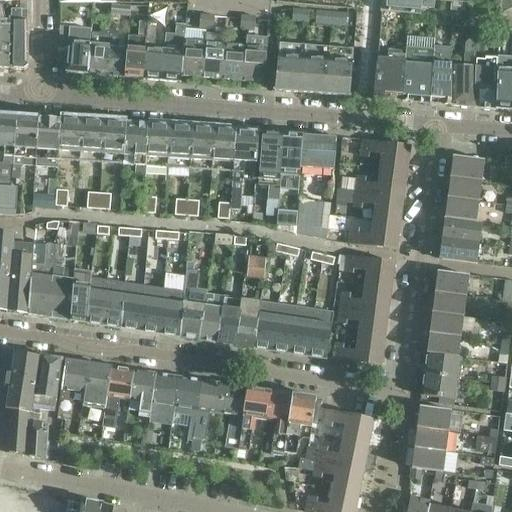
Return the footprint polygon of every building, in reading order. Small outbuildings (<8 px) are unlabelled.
[(433,0),(381,0),(381,12),(420,15),(421,7),(433,8),(433,0)] [(487,0),(472,0),(478,10),(489,3),(487,0)] [(511,0),(500,0),(499,30),(502,29),(511,29),(511,0)] [(468,3),(455,1),(454,10),(472,12),(468,3)] [(130,7),(112,6),(111,16),(130,17),(130,7)] [(309,10),(293,9),(292,21),(308,23),(309,10)] [(10,27),(9,69),(25,70),(28,67),(28,21),(21,21),(22,11),(11,10),(11,20),(10,27)] [(332,12),(317,11),(315,23),(331,25),(332,12)] [(332,12),(331,25),(346,26),(347,14),(332,12)] [(479,12),(473,15),(465,28),(479,28),(479,12)] [(207,14),(200,14),(199,28),(206,28),(207,14)] [(213,29),(214,15),(207,14),(206,28),(213,29)] [(247,29),(248,15),(241,14),(240,28),(247,29)] [(255,30),(256,16),(248,15),(247,29),(255,30)] [(0,68),(9,69),(10,27),(2,27),(0,19),(0,68)] [(89,44),(87,73),(107,75),(109,45),(110,34),(111,20),(101,19),(99,44),(89,44)] [(127,47),(125,77),(143,79),(146,48),(148,22),(139,22),(136,47),(127,47)] [(146,48),(143,79),(162,81),(164,50),(155,49),(156,23),(148,22),(146,48)] [(166,34),(164,50),(162,81),(181,83),(181,77),(184,41),(185,25),(176,24),(175,35),(166,34)] [(306,30),(297,29),(295,52),(278,50),(278,55),(277,59),(274,91),(300,93),(303,57),(306,30)] [(316,31),(306,30),(303,57),(300,93),(324,95),(327,54),(314,53),(316,31)] [(340,33),(329,32),(327,54),(324,95),(349,97),(352,61),(353,56),(338,55),(340,33)] [(109,45),(107,75),(125,77),(127,47),(118,46),(119,34),(110,34),(109,45)] [(184,41),(181,77),(202,79),(205,43),(184,41)] [(451,65),(451,105),(474,107),(475,75),(475,67),(475,42),(465,41),(463,66),(451,65)] [(66,72),(67,72),(87,73),(89,44),(68,42),(66,72)] [(205,43),(202,79),(222,80),(225,44),(205,43)] [(225,44),(222,80),(243,82),(246,46),(225,44)] [(246,46),(243,82),(264,84),(267,48),(246,46)] [(432,65),(430,103),(451,105),(451,65),(451,64),(452,48),(434,47),(433,65),(432,65)] [(377,63),(376,63),(373,93),(374,93),(373,98),(401,101),(404,63),(405,54),(400,53),(400,51),(378,48),(377,63)] [(497,76),(496,108),(511,109),(511,53),(506,53),(504,77),(497,76)] [(404,63),(401,101),(430,103),(432,65),(433,56),(406,54),(404,63)] [(478,65),(499,65),(499,57),(478,56),(478,65)] [(475,75),(474,107),(496,108),(497,76),(479,75),(475,75)] [(0,163),(14,164),(14,158),(17,117),(0,115),(0,163)] [(17,117),(14,158),(14,164),(14,165),(35,167),(37,150),(39,118),(17,117)] [(39,118),(37,150),(35,167),(58,168),(58,160),(60,120),(39,118)] [(60,120),(58,160),(68,161),(68,152),(81,153),(82,121),(60,120)] [(82,121),(81,153),(92,154),(91,163),(103,164),(104,122),(82,121)] [(104,122),(103,164),(112,164),(112,155),(123,156),(124,156),(126,124),(104,122)] [(124,156),(123,156),(123,165),(135,166),(135,181),(134,190),(145,192),(148,125),(126,124),(124,156)] [(170,126),(148,125),(146,166),(156,167),(157,158),(168,159),(170,126)] [(170,126),(168,159),(180,160),(179,169),(190,169),(192,128),(170,126)] [(192,128),(190,169),(200,170),(200,161),(212,162),(214,130),(192,128)] [(214,130),(212,162),(223,163),(223,171),(222,171),(222,178),(220,197),(232,198),(234,172),(236,131),(214,130)] [(236,131),(234,172),(232,211),(241,211),(243,173),(244,164),(257,165),(258,138),(256,138),(257,133),(236,131)] [(262,133),(262,138),(260,169),(270,169),(268,200),(279,200),(280,189),(281,170),(283,135),(262,133)] [(283,135),(281,170),(280,189),(290,189),(292,172),(300,172),(300,168),(302,136),(283,135)] [(302,136),(300,168),(318,169),(320,137),(302,136)] [(320,137),(318,169),(326,170),(333,170),(336,139),(320,137)] [(361,145),(360,155),(359,157),(369,158),(369,153),(381,155),(379,169),(406,172),(410,146),(362,140),(361,145)] [(453,156),(450,177),(482,181),(485,160),(453,156)] [(0,215),(15,217),(17,188),(11,187),(11,182),(14,165),(14,164),(0,163),(0,215)] [(21,166),(14,165),(13,179),(20,180),(21,166)] [(357,176),(355,192),(403,198),(406,172),(379,169),(377,184),(366,182),(366,177),(357,176)] [(450,177),(447,198),(479,202),(482,181),(450,177)] [(67,207),(68,191),(56,191),(56,197),(55,207),(67,207)] [(355,192),(353,203),(353,208),(362,209),(363,204),(375,205),(373,221),(400,225),(403,198),(355,192)] [(98,210),(99,194),(87,193),(86,209),(98,210)] [(109,211),(111,195),(99,194),(98,210),(109,211)] [(55,207),(56,197),(41,196),(41,207),(55,209),(55,207)] [(143,213),(155,214),(156,198),(144,197),(143,213)] [(447,198),(445,219),(476,223),(479,202),(447,198)] [(186,217),(187,201),(176,200),(174,216),(186,217)] [(199,202),(187,201),(186,217),(197,218),(199,202)] [(229,220),(230,204),(218,203),(217,219),(229,220)] [(327,206),(300,204),(299,234),(324,239),(327,206)] [(445,219),(442,238),(479,244),(482,224),(476,223),(445,219)] [(350,227),(348,244),(396,251),(400,225),(373,221),(371,235),(359,233),(359,229),(350,227)] [(47,224),(47,230),(57,230),(58,230),(59,222),(54,222),(47,224)] [(109,228),(97,227),(96,235),(108,236),(109,228)] [(129,237),(130,230),(118,229),(118,237),(129,237)] [(68,230),(66,246),(75,247),(77,231),(68,230)] [(141,230),(130,230),(129,237),(141,238),(141,230)] [(34,245),(14,243),(15,234),(0,232),(0,310),(29,315),(29,311),(28,311),(30,279),(32,279),(32,274),(33,256),(34,245)] [(166,240),(167,232),(156,232),(155,239),(166,240)] [(179,233),(167,232),(166,240),(178,241),(179,233)] [(233,235),(214,234),(214,244),(232,246),(233,235)] [(246,239),(234,238),(233,246),(245,247),(246,239)] [(479,244),(442,238),(439,259),(476,264),(479,244)] [(29,311),(29,315),(50,318),(54,246),(46,245),(44,265),(43,265),(42,276),(32,274),(32,279),(30,279),(28,311),(29,311)] [(45,246),(34,245),(33,264),(42,266),(45,246)] [(286,255),(288,247),(277,245),(275,253),(286,255)] [(74,280),(73,280),(64,279),(66,246),(54,246),(50,318),(69,321),(73,283),(74,280)] [(299,250),(288,247),(286,255),(297,258),(299,250)] [(163,301),(160,335),(180,338),(183,304),(188,255),(174,253),(171,284),(175,284),(173,303),(163,301)] [(321,263),(323,256),(312,253),(310,261),(321,263)] [(334,258),(323,256),(321,263),(332,266),(334,258)] [(347,256),(344,272),(354,274),(354,269),(366,271),(364,285),(391,288),(394,263),(347,256)] [(224,308),(217,343),(236,346),(243,299),(248,258),(230,257),(224,308)] [(248,258),(247,275),(246,279),(264,280),(265,259),(248,257),(248,258)] [(123,296),(121,329),(141,332),(143,298),(147,266),(135,265),(133,285),(135,285),(134,297),(123,295),(123,296)] [(183,304),(180,338),(200,341),(205,306),(194,304),(199,271),(187,269),(183,304)] [(90,292),(87,324),(106,327),(110,282),(108,281),(109,271),(100,270),(98,293),(90,292)] [(438,271),(435,292),(467,296),(474,297),(476,279),(469,278),(469,275),(438,271)] [(511,303),(511,282),(506,281),(503,302),(511,303)] [(110,282),(106,327),(121,329),(123,296),(114,295),(116,283),(110,282)] [(73,283),(69,321),(87,324),(90,292),(91,285),(73,283)] [(351,293),(341,292),(339,308),(388,314),(391,288),(364,285),(362,300),(350,299),(351,293)] [(143,298),(141,332),(160,335),(163,301),(152,300),(153,288),(145,286),(143,298)] [(435,292),(432,313),(464,317),(467,296),(435,292)] [(205,306),(200,341),(217,343),(224,297),(214,295),(213,307),(205,306)] [(243,299),(236,346),(254,349),(260,302),(243,299)] [(260,302),(254,349),(272,351),(277,315),(269,314),(271,304),(260,302)] [(277,315),(272,351),(290,354),(297,307),(286,306),(285,316),(277,315)] [(297,307),(290,354),(308,356),(314,321),(315,310),(297,307)] [(388,314),(339,308),(337,324),(347,325),(347,320),(359,322),(357,337),(384,340),(388,314)] [(314,321),(308,356),(326,359),(329,344),(333,313),(322,311),(321,322),(314,321)] [(432,313),(430,334),(461,338),(464,317),(432,313)] [(430,334),(427,355),(459,359),(461,338),(430,334)] [(511,337),(504,336),(503,344),(510,345),(511,337)] [(335,344),(333,360),(381,367),(384,340),(357,337),(355,351),(343,350),(344,345),(334,343),(334,344),(335,344)] [(508,364),(510,345),(502,344),(500,363),(508,364)] [(15,354),(12,372),(38,376),(41,358),(15,354)] [(427,355),(424,375),(459,380),(462,359),(459,359),(427,355)] [(41,358),(38,376),(35,394),(34,397),(32,409),(55,412),(55,411),(56,403),(56,401),(61,368),(60,368),(61,360),(42,357),(42,359),(41,358)] [(66,361),(65,368),(60,400),(72,402),(74,393),(84,394),(90,364),(66,361)] [(90,364),(84,394),(95,396),(93,408),(104,411),(106,398),(112,368),(90,364)] [(106,398),(104,411),(103,414),(103,415),(102,426),(115,428),(119,400),(130,401),(134,371),(112,368),(106,398)] [(134,371),(130,401),(140,403),(139,412),(150,414),(152,405),(157,375),(134,371)] [(10,387),(10,390),(35,394),(38,376),(12,372),(12,376),(8,375),(6,387),(10,387)] [(147,435),(160,437),(165,414),(174,415),(175,408),(180,378),(157,375),(148,433),(147,435)] [(459,380),(424,375),(421,395),(456,400),(459,380)] [(492,377),(491,384),(505,386),(506,379),(492,377)] [(180,378),(175,408),(185,409),(182,436),(194,438),(202,381),(180,378)] [(202,381),(194,438),(203,440),(206,440),(209,413),(220,415),(225,385),(202,381)] [(505,386),(491,384),(490,391),(503,393),(505,386)] [(243,419),(247,388),(225,385),(220,415),(229,416),(224,448),(237,450),(239,451),(239,450),(243,419)] [(247,388),(243,419),(239,450),(246,451),(249,451),(252,431),(254,432),(256,420),(266,421),(270,392),(247,388)] [(35,394),(10,390),(7,408),(10,409),(10,410),(30,413),(32,413),(32,409),(34,397),(35,394)] [(270,392),(266,421),(276,423),(275,435),(277,435),(274,454),(283,456),(284,453),(288,425),(292,395),(270,392)] [(292,395),(288,425),(284,453),(296,455),(298,440),(301,438),(310,439),(311,428),(316,402),(316,399),(292,395)] [(420,406),(417,427),(449,431),(451,410),(420,406)] [(10,410),(9,424),(28,428),(29,423),(30,413),(10,410)] [(327,410),(324,426),(332,428),(333,424),(345,426),(342,440),(368,445),(373,419),(327,410)] [(498,418),(486,416),(485,425),(497,427),(498,418)] [(29,423),(28,428),(27,442),(26,456),(46,460),(48,425),(29,423)] [(511,423),(505,423),(503,431),(511,432),(511,423)] [(9,424),(8,438),(27,442),(28,428),(9,424)] [(417,427),(414,447),(446,451),(461,453),(462,444),(447,441),(449,431),(417,427)] [(498,432),(489,430),(488,438),(497,439),(498,432)] [(494,455),(497,439),(488,438),(477,436),(474,452),(494,455)] [(27,442),(8,438),(6,453),(26,456),(27,442)] [(201,450),(203,440),(194,438),(193,442),(192,441),(191,449),(201,450)] [(318,446),(315,461),(363,471),(368,445),(342,440),(339,455),(327,453),(328,448),(318,446)] [(414,447),(411,468),(436,471),(443,472),(445,460),(459,462),(461,453),(446,451),(414,447)] [(245,458),(246,451),(239,450),(239,451),(237,450),(236,457),(245,458)] [(315,462),(315,461),(315,460),(301,457),(299,467),(313,470),(315,462)] [(511,467),(511,458),(500,457),(499,466),(511,468),(511,467)] [(491,471),(492,461),(484,460),(483,470),(491,471)] [(315,461),(315,462),(313,470),(312,477),(322,478),(323,474),(334,476),(331,491),(358,497),(363,471),(315,461)] [(420,480),(421,471),(411,469),(410,479),(411,479),(420,480)] [(450,483),(452,474),(443,472),(436,471),(434,480),(450,483)] [(490,482),(492,472),(482,471),(480,481),(490,482)] [(474,492),(476,482),(467,481),(466,491),(474,492)] [(482,493),(483,483),(476,482),(474,492),(482,493)] [(0,484),(0,511),(14,511),(20,488),(0,484)] [(20,488),(14,511),(47,511),(51,495),(20,488)] [(308,496),(306,509),(306,510),(305,511),(354,511),(358,497),(331,491),(328,505),(317,503),(318,498),(308,496)] [(51,495),(47,511),(81,511),(84,501),(51,495)] [(408,508),(407,511),(427,511),(429,505),(428,505),(429,501),(410,498),(408,508)] [(84,501),(81,511),(100,511),(101,507),(102,505),(84,501)]
